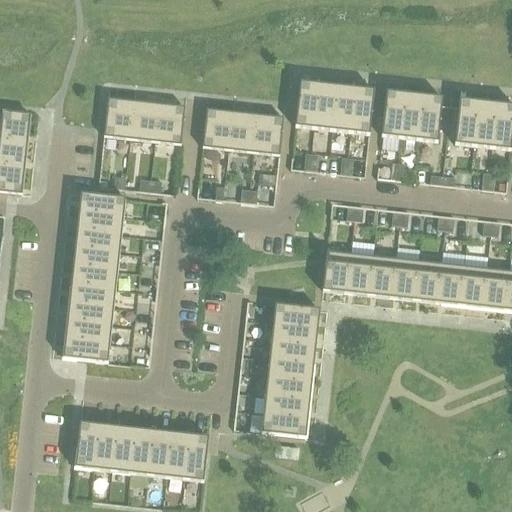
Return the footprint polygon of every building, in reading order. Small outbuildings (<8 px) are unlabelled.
[(295,130),(314,133),(319,89),(319,88),(300,85),(300,87),(295,130)] [(314,133),(333,134),(337,91),(337,89),(319,88),(319,89),(314,133)] [(337,89),(337,91),(333,134),(351,136),(355,93),(355,91),(337,89)] [(370,138),(374,95),(375,94),(355,91),(355,93),(351,136),(370,138)] [(382,140),(401,142),(406,98),(406,97),(387,95),(386,96),(382,140)] [(406,97),(406,98),(401,142),(419,144),(424,100),(424,99),(406,97)] [(438,146),(443,102),(443,101),(424,99),(424,100),(419,144),(438,146)] [(108,102),(108,103),(104,140),(130,143),(134,106),(134,105),(108,102)] [(455,148),(474,150),(479,106),(479,105),(460,103),(459,104),(455,148)] [(134,106),(130,143),(155,146),(159,109),(159,108),(134,105),(134,106)] [(479,105),(479,106),(474,150),(492,152),(497,108),(497,107),(479,105)] [(511,154),(511,145),(511,108),(497,107),(497,108),(492,152),(511,154)] [(185,110),(159,108),(159,109),(155,146),(181,149),(185,112),(185,110)] [(31,117),(30,117),(0,113),(0,141),(27,144),(28,144),(31,117)] [(229,154),(233,117),(233,115),(207,113),(207,114),(203,151),(229,154)] [(229,154),(254,156),(258,119),(258,118),(233,115),(233,117),(229,154)] [(258,118),(258,119),(254,156),(280,159),(284,122),(284,121),(258,118)] [(27,144),(0,141),(0,167),(24,170),(26,171),(28,144),(27,144)] [(24,170),(0,167),(0,195),(21,198),(23,198),(26,171),(24,170)] [(442,187),(443,179),(431,178),(430,186),(442,187)] [(455,180),(443,179),(442,187),(454,189),(455,180)] [(125,192),(126,181),(115,180),(114,191),(125,192)] [(150,194),(151,184),(140,182),(139,193),(150,194)] [(151,184),(150,194),(161,196),(162,185),(151,184)] [(223,204),(225,191),(217,190),(215,203),(223,204)] [(240,205),(248,206),(250,193),(242,193),(240,205)] [(258,194),(250,193),(248,206),(256,207),(258,194)] [(81,197),(79,216),(80,216),(124,221),(126,202),(82,197),(81,197)] [(354,224),(356,211),(348,211),(346,224),(354,224)] [(364,212),(356,211),(354,224),(362,225),(364,212)] [(400,229),(401,216),(393,215),(392,228),(400,229)] [(124,221),(80,216),(79,216),(77,234),(78,234),(122,239),(124,221)] [(409,217),(401,216),(400,229),(407,230),(409,217)] [(445,234),(446,221),(438,220),(437,233),(445,234)] [(454,222),(446,221),(445,234),(453,235),(454,222)] [(490,239),(492,226),(484,225),(482,238),(490,239)] [(500,227),(492,226),(490,239),(498,240),(500,227)] [(122,239),(78,234),(77,234),(75,252),(76,253),(120,257),(122,239)] [(75,252),(73,271),(74,271),(118,275),(120,257),(76,253),(75,252)] [(346,297),(346,296),(351,257),(327,255),(323,294),(323,295),(346,297)] [(373,260),(351,257),(346,296),(346,297),(369,300),(369,299),(373,260)] [(396,262),(373,260),(369,299),(369,300),(392,302),(392,301),(396,262)] [(392,301),(392,302),(414,305),(414,303),(419,264),(396,262),(392,301)] [(441,267),(419,264),(414,303),(414,305),(437,307),(437,306),(441,267)] [(460,310),(460,308),(464,269),(441,267),(437,306),(437,307),(460,310)] [(487,272),(464,269),(460,308),(460,310),(482,312),(482,311),(487,272)] [(71,289),(72,289),(116,293),(118,275),(74,271),(73,271),(71,289)] [(505,313),(509,274),(487,272),(482,311),(482,312),(505,315),(505,313)] [(70,307),(114,312),(116,293),(72,289),(71,289),(69,307),(70,307)] [(67,325),(69,325),(112,330),(114,312),(70,307),(69,307),(67,325)] [(275,308),(273,327),(317,332),(318,332),(320,313),(319,313),(275,308)] [(67,325),(65,343),(67,343),(110,348),(112,330),(69,325),(67,325)] [(318,332),(317,332),(273,327),(271,345),(315,350),(316,350),(318,332)] [(110,348),(67,343),(65,343),(63,362),(65,362),(108,367),(110,348)] [(313,368),(314,368),(316,350),(315,350),(271,345),(269,363),(313,368)] [(267,382),(311,386),(312,386),(314,368),(313,368),(269,363),(267,382)] [(310,404),(312,386),(311,386),(267,382),(265,400),(309,404),(310,404)] [(310,404),(309,404),(265,400),(263,418),(307,422),(308,423),(310,404)] [(261,437),(305,442),(306,442),(308,423),(307,422),(263,418),(261,437)] [(95,472),(99,429),(80,426),(75,470),(75,471),(94,474),(95,472)] [(95,472),(94,474),(113,476),(113,474),(117,431),(99,429),(95,472)] [(113,474),(113,476),(131,477),(131,476),(136,433),(117,431),(113,474)] [(154,435),(136,433),(131,476),(131,477),(149,479),(149,478),(154,435)] [(167,481),(167,480),(172,436),(154,435),(149,478),(149,479),(167,481)] [(190,438),(172,436),(167,480),(167,481),(185,483),(185,482),(190,438)] [(209,441),(190,438),(185,482),(185,483),(204,486),(204,484),(209,441)] [(299,450),(277,448),(275,459),(298,461),(299,450)]
